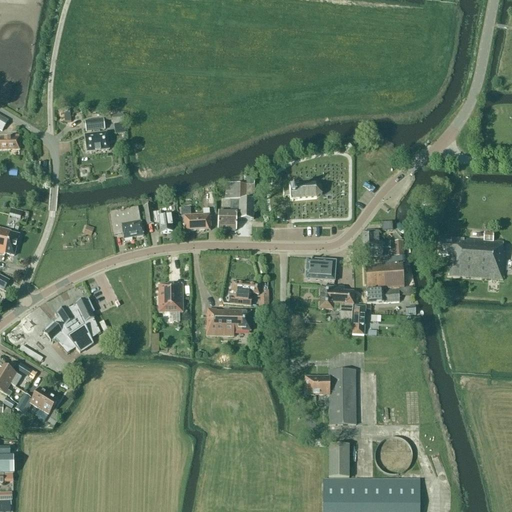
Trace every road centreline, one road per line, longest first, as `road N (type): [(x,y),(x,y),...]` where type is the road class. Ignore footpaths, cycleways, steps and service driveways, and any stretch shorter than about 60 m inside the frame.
road 1 (tertiary): [(26,305),(139,253),(337,243),(442,142)]
road 2 (tertiary): [(442,142),(475,87),(492,0)]
road 3 (unclassified): [(26,305),(21,289),(46,233),(54,182)]
